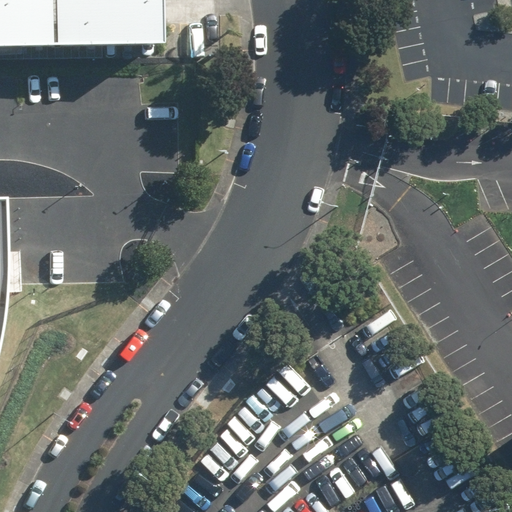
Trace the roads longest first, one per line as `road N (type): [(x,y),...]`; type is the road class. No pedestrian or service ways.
road 1 (unclassified): [(169,361),(247,261),(272,214),(303,91),(297,2)]
road 2 (unclassified): [(61,511),(120,404),(169,361)]
road 3 (unclassified): [(169,361),(93,511)]
